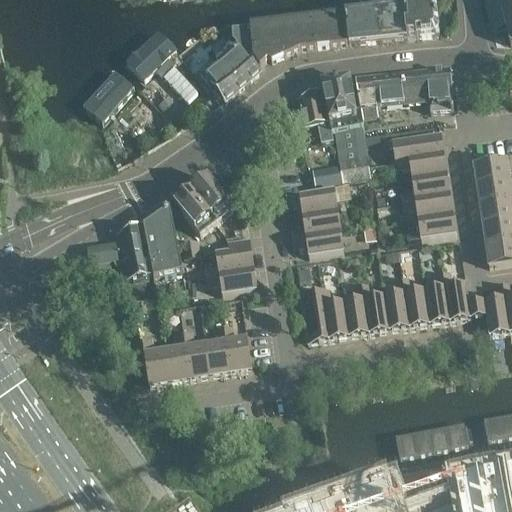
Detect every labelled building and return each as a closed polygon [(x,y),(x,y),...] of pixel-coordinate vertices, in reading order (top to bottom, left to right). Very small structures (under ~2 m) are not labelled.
[(511,7),(502,10),(500,2),(499,0),(487,0),(483,1),(485,6),(484,6),(492,37),(506,33),(511,50),(511,7)] [(436,9),(345,19),(348,50),(407,44),(417,43),(417,42),(440,40),(436,9)] [(251,29),(251,33),(254,64),(260,71),(269,64),(272,67),(300,55),(348,50),(345,19),(251,29)] [(251,33),(232,35),(233,46),(238,51),(251,66),(254,64),(251,33)] [(178,58),(158,36),(123,67),(144,90),(178,58)] [(223,72),(208,84),(207,86),(226,107),(258,78),(261,77),(251,66),(238,51),(218,68),(223,72)] [(190,103),(200,92),(176,69),(166,79),(190,103)] [(450,73),(427,76),(430,106),(431,118),(454,116),(450,73)] [(427,76),(405,78),(409,109),(430,106),(427,76)] [(405,78),(376,81),(381,112),(409,109),(405,78)] [(381,112),(376,81),(356,83),(362,124),(378,122),(377,112),(381,112)] [(335,136),(363,131),(364,131),(361,121),(357,122),(351,84),(329,87),(329,88),(322,88),(332,137),(335,136)] [(140,100),(126,86),(90,124),(104,137),(140,100)] [(299,105),(305,134),(318,131),(322,150),(334,147),(323,95),(299,105)] [(160,109),(179,128),(187,120),(169,101),(160,109)] [(143,104),(136,112),(146,123),(143,126),(150,134),(162,122),(143,104)] [(363,131),(335,136),(343,187),(371,182),(369,171),(367,158),(363,131)] [(393,146),(396,166),(444,159),(441,138),(393,146)] [(411,173),(412,185),(447,180),(444,159),(396,166),(397,175),(411,173)] [(511,164),(474,170),(477,191),(510,186),(508,174),(511,173),(511,164)] [(317,181),(319,193),(342,189),(340,178),(317,181)] [(401,199),(402,207),(450,200),(447,180),(412,185),(414,197),(401,199)] [(206,206),(202,209),(218,228),(234,215),(208,183),(195,193),(206,206)] [(477,191),(480,211),(511,206),(511,197),(511,198),(510,186),(477,191)] [(301,210),(303,222),(338,217),(335,196),(286,203),(288,212),(301,210)] [(218,228),(202,209),(198,212),(188,199),(175,209),(202,242),(218,228)] [(416,213),(418,225),(453,220),(450,200),(402,207),(403,215),(416,213)] [(511,206),(480,211),(483,231),(511,226),(511,206)] [(154,284),(172,281),(183,279),(170,213),(143,231),(153,282),(154,284)] [(291,236),(292,244),(341,237),(338,217),(303,222),(305,234),(291,236)] [(453,220),(418,225),(420,237),(407,239),(408,248),(456,241),(453,220)] [(511,226),(483,231),(486,251),(511,247),(511,226)] [(127,288),(153,282),(143,231),(142,229),(118,242),(120,256),(116,256),(115,250),(89,254),(91,271),(118,266),(120,275),(124,274),(127,288)] [(341,237),(292,244),(294,252),(307,250),(309,263),(344,258),(341,237)] [(205,274),(206,283),(254,275),(250,244),(228,247),(229,257),(216,259),(218,272),(205,274)] [(184,248),(186,264),(199,262),(197,246),(184,248)] [(511,247),(486,251),(489,272),(511,268),(511,247)] [(385,258),(387,267),(401,265),(399,256),(385,258)] [(254,275),(206,283),(207,291),(221,289),(223,301),(258,296),(254,275)] [(402,279),(403,285),(410,334),(430,331),(425,296),(413,298),(410,278),(402,279)] [(451,278),(443,279),(450,328),(482,323),(486,322),(489,342),(509,339),(503,290),(495,291),(497,305),(480,308),(469,310),(466,290),(453,292),(451,278)] [(437,294),(425,296),(430,331),(450,328),(443,279),(435,280),(437,294)] [(396,300),(384,302),(390,337),(410,334),(403,285),(394,287),(396,300)] [(511,295),(511,289),(503,290),(509,339),(511,338),(511,295)] [(371,290),(363,291),(369,340),(390,337),(384,302),(372,304),(371,290)] [(356,306),(344,308),(349,343),(369,340),(363,291),(354,293),(356,306)] [(330,296),(322,298),(329,346),(349,343),(344,308),(332,310),(330,296)] [(329,346),(322,298),(301,301),(308,349),(329,346)] [(232,331),(224,332),(231,379),(252,376),(247,343),(234,345),(232,331)] [(218,347),(206,349),(211,382),(231,379),(224,332),(216,334),(218,347)] [(192,337),(184,339),(191,385),(211,382),(206,349),(194,351),(192,337)] [(178,353),(166,355),(171,388),(191,385),(184,339),(176,340),(178,353)] [(171,388),(166,355),(154,357),(152,343),(142,345),(149,391),(171,388)] [(344,511),(511,511),(511,474),(454,485),(457,505),(437,511),(394,511),(389,496),(344,511)]
